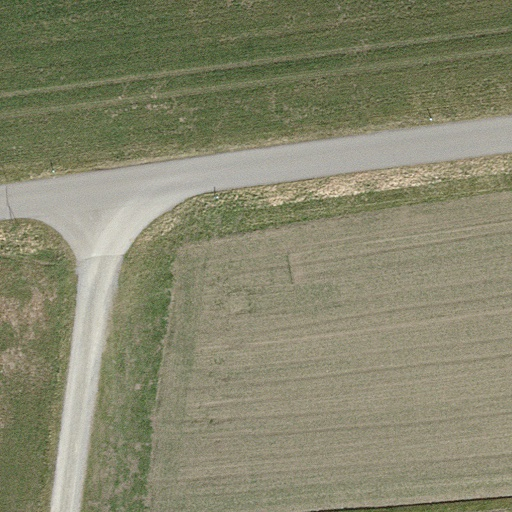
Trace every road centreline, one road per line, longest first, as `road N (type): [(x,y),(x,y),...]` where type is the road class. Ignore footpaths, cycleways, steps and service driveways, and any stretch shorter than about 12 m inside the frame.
road 1 (tertiary): [(0,204),(511,136)]
road 2 (track): [(66,511),(108,193)]
